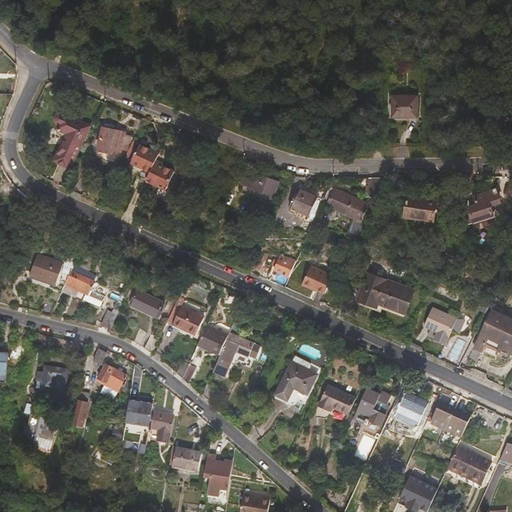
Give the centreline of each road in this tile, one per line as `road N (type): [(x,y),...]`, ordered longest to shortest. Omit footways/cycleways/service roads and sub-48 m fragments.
road 1 (residential): [(511,405),(23,179),(8,140),(37,70)]
road 2 (residential): [(37,70),(313,165),(511,165)]
road 3 (residential): [(322,511),(178,385),(116,342),(0,312)]
